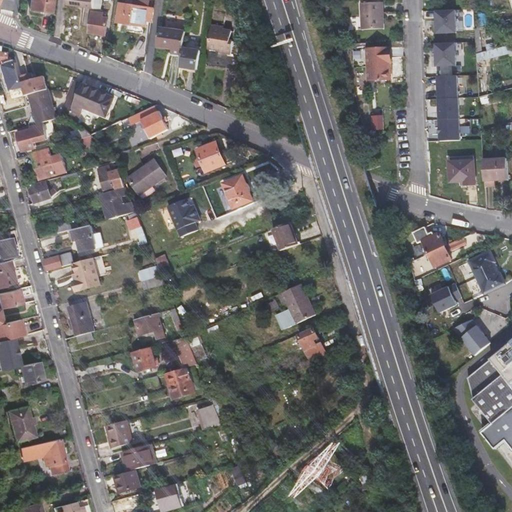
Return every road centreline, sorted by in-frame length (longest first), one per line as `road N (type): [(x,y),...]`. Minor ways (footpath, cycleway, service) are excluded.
road 1 (primary): [(454,511),(285,0)]
road 2 (primary): [(271,0),(421,476)]
road 3 (residential): [(419,204),(31,43)]
road 4 (residential): [(0,136),(102,511)]
road 5 (track): [(296,156),(324,218),(392,454)]
road 6 (residential): [(419,204),(412,0)]
road 7 (track): [(373,388),(356,414),(247,511)]
